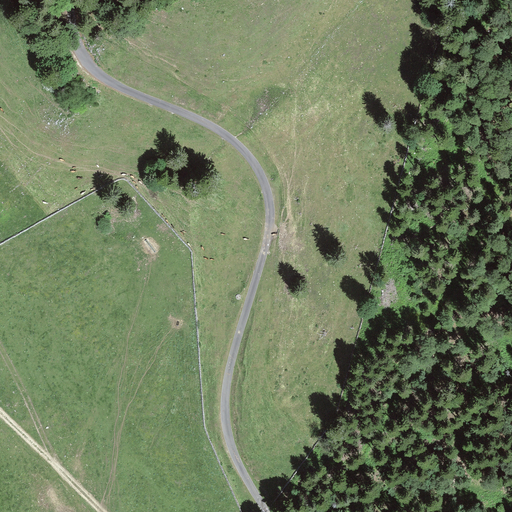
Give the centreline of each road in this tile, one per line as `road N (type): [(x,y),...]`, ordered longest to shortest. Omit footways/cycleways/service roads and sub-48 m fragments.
road 1 (track): [(70,0),(76,43),(96,71),(219,130),(262,177),(268,235),(225,405),(234,455),(266,511)]
road 2 (track): [(102,511),(0,411)]
